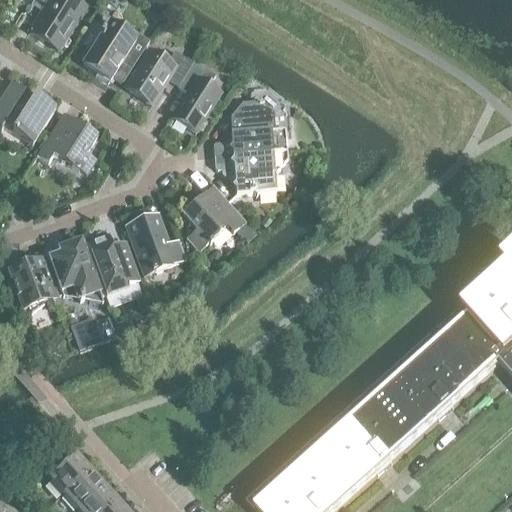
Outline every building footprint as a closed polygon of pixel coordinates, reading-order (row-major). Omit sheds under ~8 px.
[(41,15),(33,28),(28,35),(58,54),(85,11),(68,0),(35,0),(30,8),(41,15)] [(94,81),(99,85),(100,83),(107,87),(112,80),(122,86),(149,44),(138,37),(134,43),(108,27),(102,37),(101,36),(99,40),(100,40),(92,53),(87,50),(80,62),(84,65),(82,68),(96,77),(94,81)] [(167,83),(177,90),(192,66),(174,55),(167,66),(148,54),(124,91),(151,108),(167,83)] [(192,66),(177,90),(187,96),(171,121),(195,136),(220,97),(208,89),(215,78),(193,64),(192,66)] [(0,104),(0,132),(0,133),(2,130),(32,149),(55,111),(35,99),(33,102),(11,88),(0,104)] [(213,149),(214,161),(286,155),(284,134),(282,132),(274,133),(273,117),(259,106),(241,107),(230,121),(231,136),(230,136),(231,146),(214,147),(213,149)] [(37,159),(48,166),(53,158),(86,179),(96,163),(86,157),(97,138),(74,124),(65,138),(54,131),(37,159)] [(286,155),(214,161),(215,173),(217,174),(225,174),(225,177),(231,182),(234,182),(235,199),(252,198),(255,200),(258,197),(275,196),(274,178),(287,163),(286,155)] [(186,241),(199,255),(207,247),(208,248),(211,246),(210,245),(225,231),(232,238),(245,226),(239,220),(231,210),(223,202),(214,210),(203,197),(182,216),(196,232),(186,241)] [(236,206),(231,210),(239,220),(244,215),(236,206)] [(126,231),(144,280),(175,268),(174,268),(185,263),(178,244),(167,248),(157,219),(126,231)] [(86,247),(105,300),(109,312),(141,300),(137,288),(136,286),(137,285),(123,246),(112,250),(108,239),(86,247)] [(83,301),(101,304),(101,306),(102,306),(80,245),(47,257),(63,299),(64,299),(64,297),(78,300),(80,304),(83,303),(83,301)] [(20,270),(8,274),(22,314),(27,312),(31,317),(44,308),(43,306),(52,303),(53,308),(57,310),(61,308),(41,254),(28,259),(19,268),(20,270)] [(505,271),(454,316),(501,368),(511,379),(511,259),(502,268),(505,271)] [(445,324),(372,389),(419,441),(439,423),(440,424),(454,412),(453,411),(476,390),(492,375),(501,368),(454,316),(445,324)] [(124,323),(117,326),(120,337),(131,333),(129,326),(124,323)] [(100,329),(105,341),(118,337),(113,324),(100,329)] [(101,344),(97,332),(74,341),(78,353),(101,344)] [(358,402),(311,444),(322,457),(357,496),(377,478),(378,479),(392,467),(391,466),(415,445),(419,441),(372,389),(358,402)] [(311,444),(246,503),(247,504),(254,511),(339,511),(357,496),(322,457),(311,444)] [(50,482),(64,497),(91,473),(77,458),(50,482)] [(64,497),(77,511),(78,511),(104,489),(91,473),(64,497)] [(78,511),(108,511),(118,504),(104,489),(78,511)]
